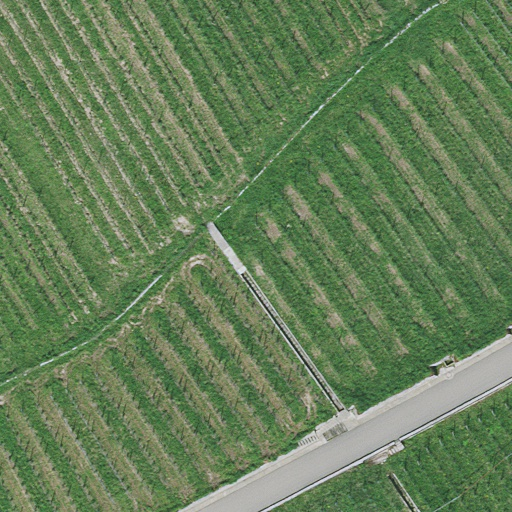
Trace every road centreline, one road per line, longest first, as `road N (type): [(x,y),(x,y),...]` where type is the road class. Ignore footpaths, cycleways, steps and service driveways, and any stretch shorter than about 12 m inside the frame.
road 1 (track): [(227,511),(511,357)]
road 2 (trunk): [(511,342),(250,511)]
